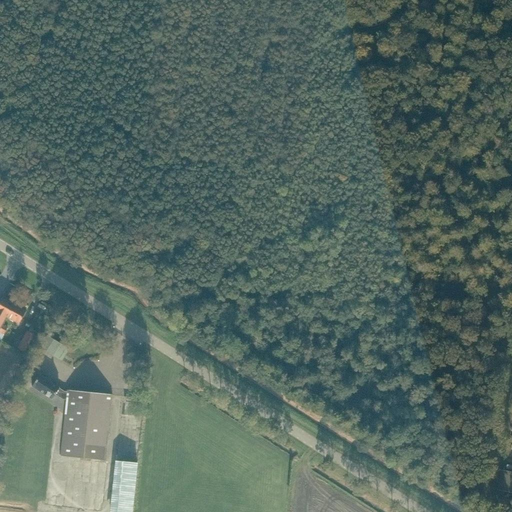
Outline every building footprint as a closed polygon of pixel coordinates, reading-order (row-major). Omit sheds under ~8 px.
[(342,42),(347,29),(340,27),(336,40),(342,42)] [(0,328),(2,325),(6,317),(13,305),(1,298),(0,299),(0,328)] [(13,305),(6,317),(18,324),(25,311),(13,305)] [(69,350),(57,343),(45,335),(38,347),(50,354),(62,361),(69,350)] [(18,349),(24,352),(31,339),(25,336),(18,349)] [(57,388),(57,387),(37,375),(30,386),(50,399),(53,394),(60,399),(66,400),(60,456),(104,460),(110,395),(67,390),(67,392),(63,391),(57,388)] [(110,511),(130,511),(136,463),(116,461),(110,511)] [(498,490),(511,492),(511,471),(501,470),(498,490)]
